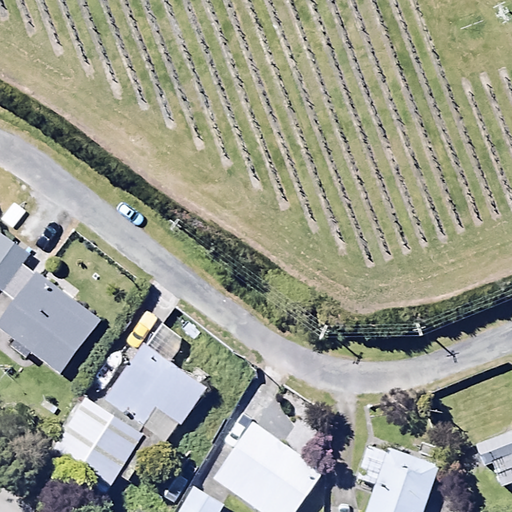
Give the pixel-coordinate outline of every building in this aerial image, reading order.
[(0,306),(9,313),(0,324),(0,347),(9,354),(4,359),(20,370),(24,365),(55,387),(94,333),(17,278),(25,266),(0,247),(0,306)] [(94,511),(113,487),(121,493),(147,458),(154,463),(199,401),(164,376),(179,355),(152,335),(93,418),(76,406),(27,473),(80,511),(94,511)] [(511,425),(511,441),(466,456),(474,480),(485,476),(493,500),(511,493),(511,425),(511,426),(511,425)] [(299,511),(319,484),(246,435),(205,494),(231,511),(299,511)] [(420,511),(433,478),(381,459),(379,465),(360,458),(348,489),(368,496),(362,511),(420,511)] [(167,511),(136,494),(126,511),(167,511)] [(208,511),(185,498),(176,511),(208,511)]
